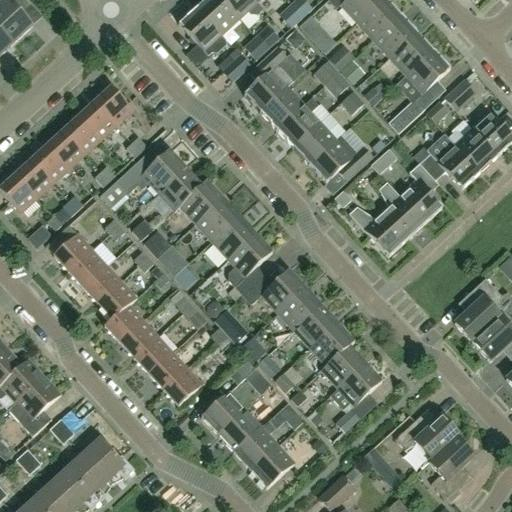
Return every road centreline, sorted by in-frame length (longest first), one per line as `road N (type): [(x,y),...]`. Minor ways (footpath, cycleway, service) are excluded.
road 1 (residential): [(374,301),(313,239),(299,208),(222,127),(188,104),(116,16)]
road 2 (residential): [(242,511),(222,491),(161,458),(0,270)]
road 3 (residential): [(511,441),(374,301)]
road 4 (residential): [(374,301),(511,175)]
road 5 (residential): [(0,128),(116,16)]
